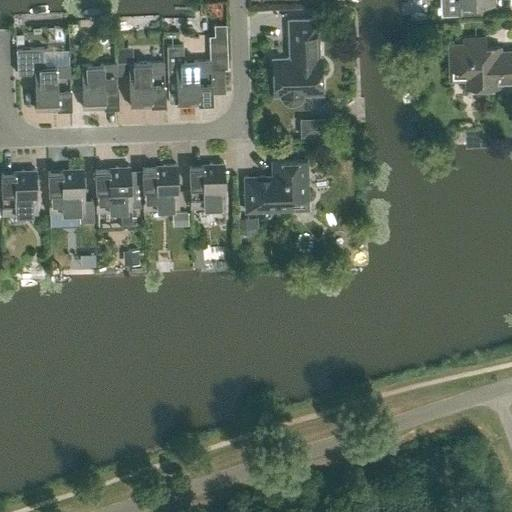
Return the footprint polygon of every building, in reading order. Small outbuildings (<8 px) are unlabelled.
[(481,1),(496,0),(495,0),(455,0),(456,6),(450,6),(451,14),(482,13),(481,1)] [(288,19),(290,54),(287,57),(272,58),(273,94),(280,94),(280,96),(281,96),(284,100),(288,103),(294,102),(298,100),(301,95),(302,93),(321,92),(320,56),(318,56),(316,18),(288,19)] [(23,32),(16,33),(16,42),(24,42),(23,32)] [(502,80),(511,79),(511,50),(501,51),(501,46),(480,47),(480,43),(450,44),(451,79),(466,78),(467,86),(502,85),(502,80)] [(211,100),(210,59),(183,60),(182,44),(166,45),(168,101),(176,101),(176,104),(191,103),(191,101),(211,100)] [(50,106),(70,105),(69,64),(44,65),(43,46),(33,47),(16,47),(17,73),(34,72),(35,108),(50,108),(50,106)] [(144,102),(164,102),(163,61),(128,62),(129,105),(144,105),(144,102)] [(97,104),(117,103),(116,63),(81,64),(82,107),(97,106),(97,104)] [(321,134),(333,133),(333,124),(321,125),(321,134)] [(244,176),(245,210),(290,208),(290,198),(307,198),(306,159),(272,160),(272,175),(244,176)] [(209,165),(188,165),(190,206),(225,205),(223,162),(209,162),(209,165)] [(141,167),(143,207),(178,206),(176,163),(162,164),(162,166),(141,167)] [(115,168),(94,169),(96,209),(120,208),(121,225),(131,225),(129,165),(115,165),(115,168)] [(68,170),(47,170),(49,211),(79,210),(79,221),(93,220),(93,198),(83,199),(82,167),(68,167),(68,170)] [(21,171),(0,172),(2,213),(37,211),(35,168),(21,169),(21,171)] [(188,224),(187,211),(173,212),(174,224),(188,224)] [(258,232),(258,216),(240,217),(241,232),(258,232)] [(140,264),(140,252),(126,252),(127,264),(140,264)]
